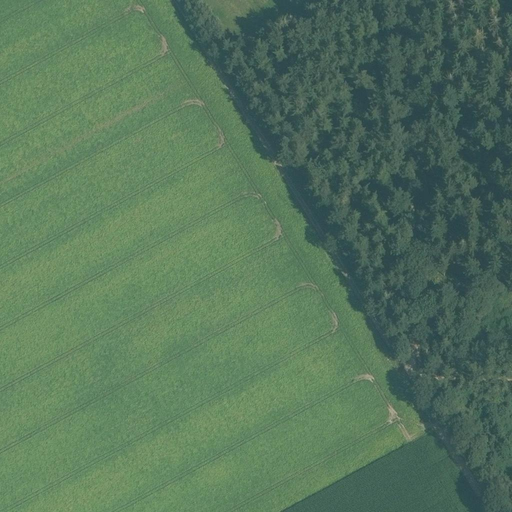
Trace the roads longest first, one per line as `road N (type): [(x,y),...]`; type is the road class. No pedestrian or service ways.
road 1 (track): [(414,385),(172,0)]
road 2 (track): [(414,385),(398,0)]
road 3 (track): [(493,511),(414,385)]
